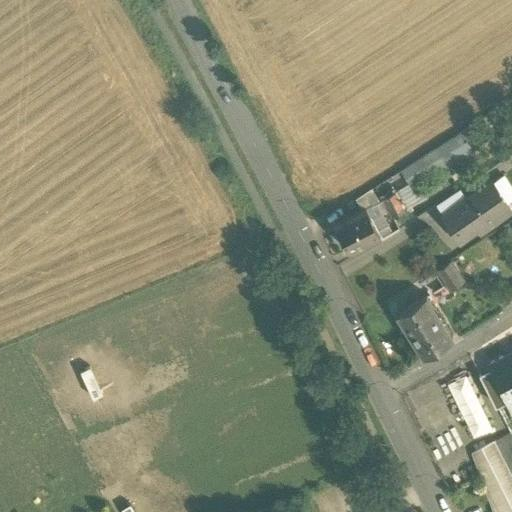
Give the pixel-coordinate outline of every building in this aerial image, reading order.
[(460,125),(436,142),(449,162),(473,146),(460,125)] [(433,144),(403,163),(413,179),(443,160),(433,144)] [(493,177),(441,212),(457,236),(476,223),(479,228),(511,205),(493,177)] [(404,205),(395,188),(383,194),(392,211),(404,205)] [(370,201),(336,218),(350,245),(379,231),(370,212),(374,210),(370,201)] [(462,278),(448,257),(436,266),(449,286),(462,278)] [(451,332),(423,292),(396,310),(423,350),(424,351),(451,332)] [(423,350),(396,310),(390,314),(417,354),(423,350)] [(511,346),(488,359),(492,366),(509,399),(511,405),(511,346)] [(509,399),(492,366),(479,372),(497,405),(509,399)] [(475,434),(494,425),(468,373),(449,382),(475,434)] [(511,435),(510,432),(494,440),(511,474),(511,435)] [(511,474),(494,440),(472,452),(493,511),(504,511),(511,508),(511,474)]
